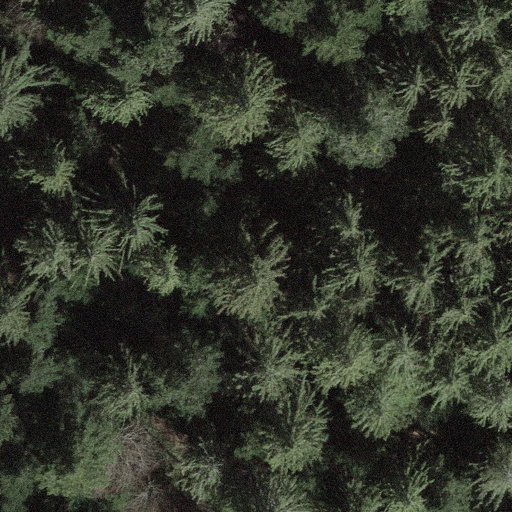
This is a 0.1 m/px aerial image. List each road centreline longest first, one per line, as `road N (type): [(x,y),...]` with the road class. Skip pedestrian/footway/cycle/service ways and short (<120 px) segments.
road 1 (track): [(511,476),(468,429),(355,386),(291,332),(278,294),(270,152),(222,0)]
road 2 (track): [(0,184),(145,412),(255,498),(292,511)]
